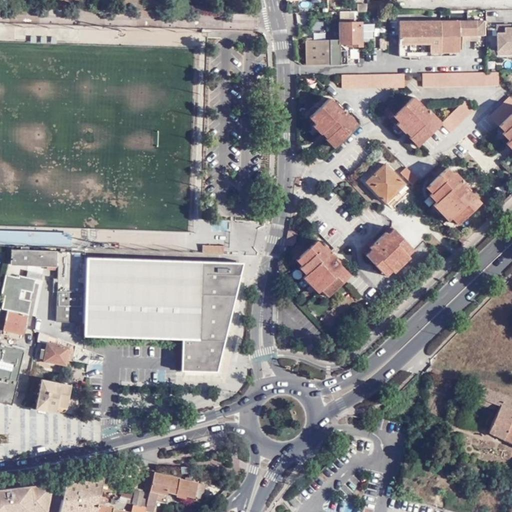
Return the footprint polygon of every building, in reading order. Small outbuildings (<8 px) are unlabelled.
[(398,21),(398,51),(412,51),(412,55),(420,55),(419,52),(440,51),(458,51),(458,34),(461,34),(476,34),(484,34),(484,20),(398,21)] [(307,39),(307,64),(340,63),(340,41),(347,41),(352,41),(352,44),(361,44),(361,21),(339,21),(339,38),(307,39)] [(511,26),(510,26),(504,26),(504,24),(496,24),(496,48),(511,48),(511,26)] [(487,71),(420,72),(420,86),(496,85),(496,71),(487,71)] [(403,72),(341,74),(342,88),(403,87),(403,72)] [(417,143),(437,122),(429,115),(431,113),(424,107),(423,108),(409,96),(394,111),(392,113),(398,119),(395,122),(404,131),(406,128),(411,133),(409,135),(417,143)] [(314,122),(321,128),(348,131),(355,124),(347,116),(349,114),(343,109),(342,110),(328,97),(311,114),(316,120),(314,122)] [(511,101),(509,98),(489,117),(498,127),(501,125),(507,130),(505,132),(511,139),(508,141),(511,144),(511,101)] [(439,120),(437,122),(447,132),(472,107),(464,99),(458,100),(439,120)] [(392,113),(394,111),(388,104),(380,112),(387,118),(388,116),(392,113)] [(398,119),(392,113),(388,116),(395,122),(398,119)] [(429,115),(437,122),(439,120),(431,113),(429,115)] [(347,116),(355,124),(357,122),(349,114),(347,116)] [(400,133),(401,132),(404,131),(395,122),(391,125),(400,133)] [(501,125),(498,127),(504,133),(505,132),(507,130),(501,125)] [(348,131),(321,128),(323,130),(324,129),(329,134),(327,135),(336,143),(348,131)] [(401,132),(406,137),(409,135),(411,133),(406,128),(404,131),(401,132)] [(323,130),(320,133),(325,138),(327,135),(329,134),(324,129),(323,130)] [(504,133),(502,135),(508,141),(511,139),(505,132),(504,133)] [(327,135),(325,138),(333,146),(336,143),(327,135)] [(414,146),(417,143),(409,135),(406,137),(405,138),(414,146)] [(385,163),(367,182),(389,205),(408,187),(385,163)] [(443,175),(426,192),(434,200),(430,202),(428,205),(433,210),(431,212),(446,227),(449,224),(453,220),(458,227),(477,208),(461,193),(463,191),(457,185),(455,187),(449,181),(443,175)] [(451,178),(449,181),(455,187),(457,185),(451,178)] [(434,200),(426,192),(423,195),(430,202),(434,200)] [(453,220),(449,224),(456,230),(458,227),(453,220)] [(405,249),(411,244),(392,224),(364,251),(383,270),(389,265),(390,266),(407,251),(405,249)] [(71,235),(0,232),(0,242),(70,245),(71,235)] [(318,240),(301,256),(307,262),(304,265),(311,272),(307,275),(322,291),(326,287),(331,294),(351,275),(336,258),(338,257),(326,244),(324,246),(318,240)] [(224,245),(203,244),(203,252),(224,252),(224,245)] [(414,248),(411,244),(405,249),(407,251),(408,253),(414,248)] [(56,265),(57,251),(28,250),(28,246),(22,246),(22,249),(12,249),(12,264),(56,265)] [(84,252),(57,251),(56,265),(55,321),(84,322),(83,336),(181,340),(180,371),(216,372),(243,262),(204,261),(84,257),(84,252)] [(408,253),(407,251),(390,266),(392,268),(394,270),(410,255),(408,253)] [(307,262),(301,256),(297,260),(303,265),(304,265),(307,262)] [(304,265),(303,265),(301,268),(307,275),(311,272),(304,265)] [(389,265),(383,270),(386,273),(392,268),(390,266),(389,265)] [(25,332),(27,322),(32,299),(21,296),(23,287),(34,290),(36,280),(36,277),(20,273),(19,275),(6,272),(2,294),(5,294),(2,307),(8,309),(5,328),(25,332)] [(322,291),(307,275),(305,278),(320,293),(322,291)] [(32,299),(27,322),(31,323),(40,281),(36,280),(34,290),(32,299)] [(328,296),(331,294),(326,287),(322,291),(328,296)] [(67,358),(89,362),(90,358),(92,350),(40,331),(39,339),(49,342),(48,349),(40,347),(37,357),(67,363),(67,358)] [(0,344),(0,401),(12,404),(18,379),(16,380),(23,350),(0,344)] [(57,402),(67,404),(71,384),(42,378),(36,408),(55,412),(56,409),(57,402)] [(511,409),(511,408),(511,398),(481,387),(476,397),(478,398),(477,402),(494,408),(496,404),(499,405),(488,431),(511,443),(511,409)] [(65,411),(67,404),(57,402),(56,409),(65,411)] [(398,491),(405,493),(411,462),(405,461),(398,491)] [(145,511),(148,511),(151,511),(156,490),(167,493),(168,490),(194,496),(197,482),(148,470),(145,488),(150,490),(146,507),(145,511)] [(104,475),(64,482),(62,489),(59,511),(58,511),(95,511),(98,498),(99,494),(104,475)] [(0,511),(45,511),(51,486),(48,484),(20,487),(0,489),(0,511)] [(145,511),(146,507),(141,505),(144,491),(135,489),(132,503),(133,503),(130,511),(145,511)]
